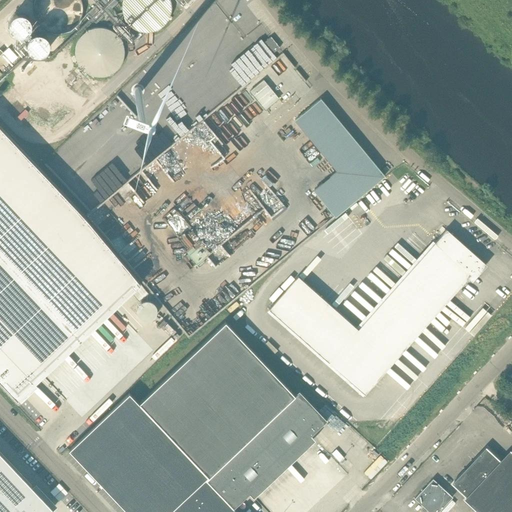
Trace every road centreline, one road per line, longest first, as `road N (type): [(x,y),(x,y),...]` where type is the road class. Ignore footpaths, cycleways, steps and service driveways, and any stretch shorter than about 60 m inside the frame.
road 1 (unclassified): [(511,248),(355,116),(251,0)]
road 2 (unknown): [(155,255),(176,276),(202,282),(279,233),(295,213),(294,190),(255,152)]
road 3 (unclassified): [(358,511),(511,348)]
road 4 (unknown): [(255,152),(228,179),(191,181),(144,215),(142,234),(155,255)]
road 5 (unknown): [(430,202),(491,265),(434,332)]
road 6 (unclassified): [(99,511),(0,408)]
